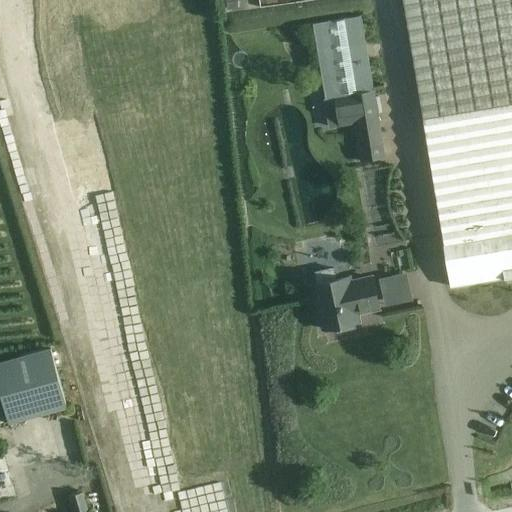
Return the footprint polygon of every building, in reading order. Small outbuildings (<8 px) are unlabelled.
[(511,0),(402,0),(442,234),(450,286),(511,275),(511,0)] [(362,15),(313,23),(326,98),(331,126),(338,124),(354,122),(358,147),(383,143),(374,90),(362,15)] [(336,326),(337,331),(355,327),(354,322),(358,321),(355,312),(379,306),(372,277),(349,282),(347,277),(336,279),(333,267),(315,272),(317,283),(314,284),(324,329),(336,326)] [(67,407),(51,348),(0,362),(0,391),(9,423),(67,407)] [(75,431),(79,453),(95,451),(92,429),(75,431)] [(41,511),(62,500),(56,491),(36,502),(41,511)] [(88,511),(83,491),(68,495),(73,511),(88,511)]
